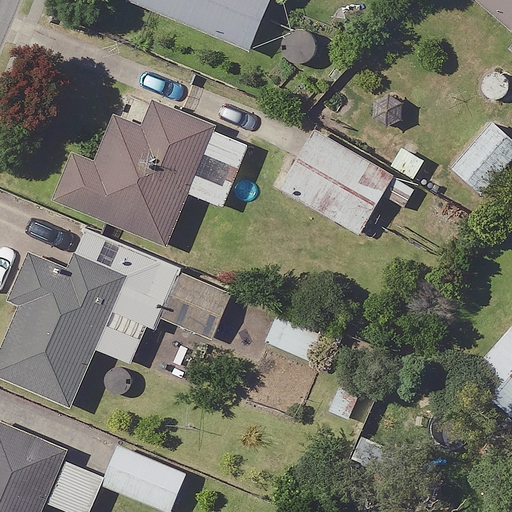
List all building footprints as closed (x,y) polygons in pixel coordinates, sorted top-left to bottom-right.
[(124,0),(258,55),(280,0),(124,0)] [(511,0),(473,0),(511,33),(511,0)] [(175,250),(224,128),(160,103),(149,129),(120,117),(101,164),(80,155),(61,204),(175,250)] [(511,137),(496,124),(456,171),(488,197),(511,168),(511,137)] [(401,179),(321,133),(286,192),(367,238),(401,179)] [(29,308),(0,374),(78,409),(135,279),(83,256),(77,270),(38,254),(17,303),(29,308)] [(238,298),(188,276),(169,320),(220,342),(238,298)] [(328,337),(283,318),(272,343),(318,362),(328,337)] [(511,336),(471,384),(511,419),(511,336)] [(0,511),(52,511),(77,452),(1,421),(0,423),(0,511)] [(179,511),(194,476),(124,448),(108,488),(167,511),(179,511)]
